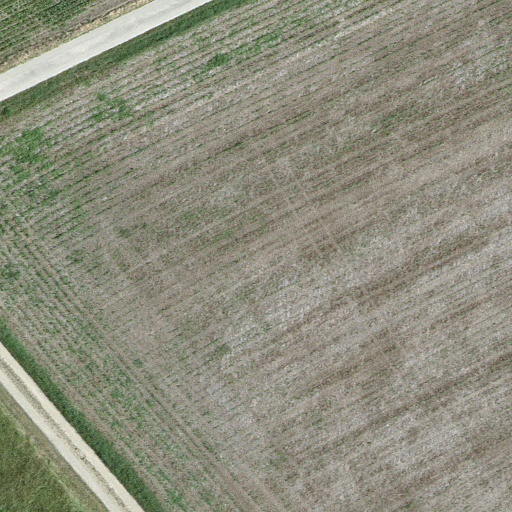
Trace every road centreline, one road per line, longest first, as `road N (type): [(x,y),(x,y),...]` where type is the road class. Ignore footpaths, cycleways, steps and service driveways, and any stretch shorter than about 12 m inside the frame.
road 1 (unclassified): [(0,87),(179,0)]
road 2 (track): [(0,359),(128,511)]
